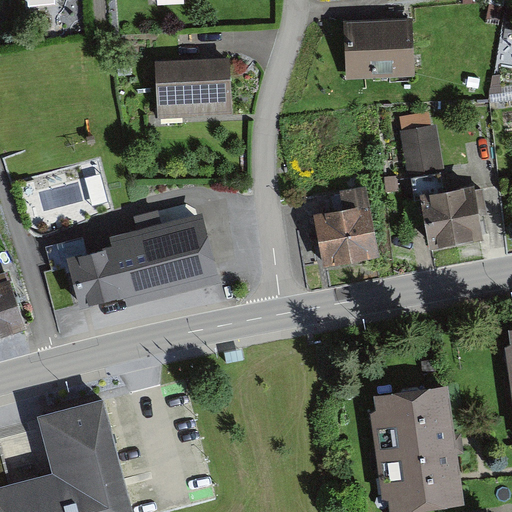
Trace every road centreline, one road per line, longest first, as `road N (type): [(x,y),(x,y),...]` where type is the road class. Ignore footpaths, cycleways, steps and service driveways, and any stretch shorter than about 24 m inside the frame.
road 1 (residential): [(297,0),(268,161),(281,314)]
road 2 (tertiary): [(281,314),(511,271)]
road 3 (tertiary): [(56,363),(281,314)]
road 4 (residential): [(56,363),(0,182)]
